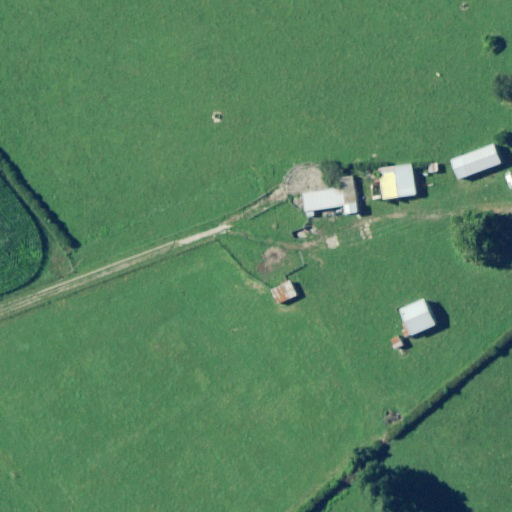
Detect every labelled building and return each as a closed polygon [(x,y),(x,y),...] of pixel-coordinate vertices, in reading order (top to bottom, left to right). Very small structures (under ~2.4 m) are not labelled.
[(506,163),(499,144),(456,161),(463,180),(506,163)] [(416,167),(383,172),(385,183),(374,185),(377,202),(421,195),(416,167)] [(363,213),(356,177),(345,179),(352,215),(363,213)] [(317,211),(346,207),(345,198),(337,199),(335,190),(307,194),(310,218),(318,217),(317,211)] [(301,296),(294,282),(275,291),(282,305),(301,296)] [(441,325),(430,299),(405,310),(416,336),(441,325)]
